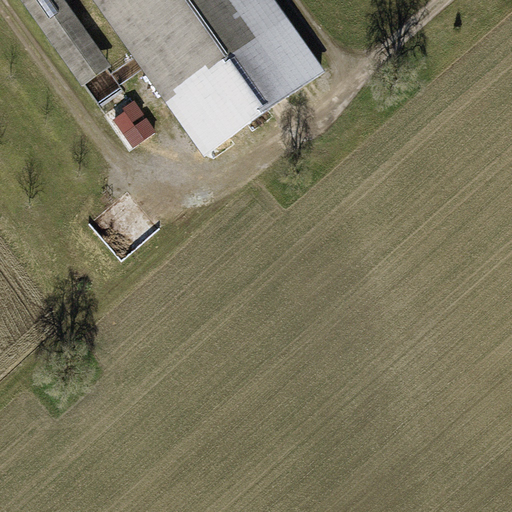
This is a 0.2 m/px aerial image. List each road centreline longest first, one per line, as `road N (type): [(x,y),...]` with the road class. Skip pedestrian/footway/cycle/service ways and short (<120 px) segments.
road 1 (track): [(0,388),(328,109)]
road 2 (track): [(0,4),(103,125),(175,128),(328,109)]
road 3 (track): [(328,109),(456,0)]
